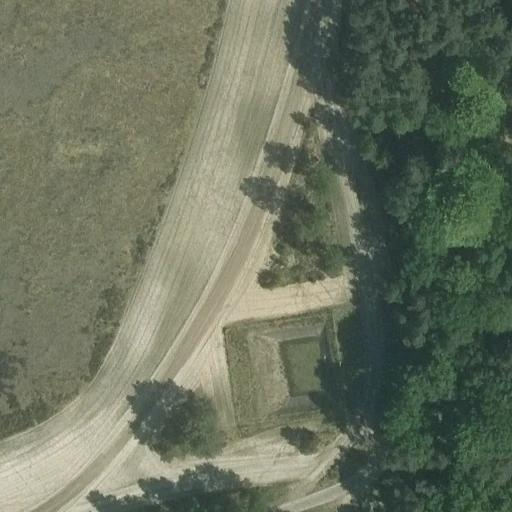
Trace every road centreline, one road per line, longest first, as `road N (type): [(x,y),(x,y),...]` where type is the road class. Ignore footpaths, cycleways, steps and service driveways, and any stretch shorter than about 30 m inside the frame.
road 1 (track): [(77,511),(173,485),(265,473),(365,480)]
road 2 (unclassified): [(276,511),(365,480),(511,366)]
